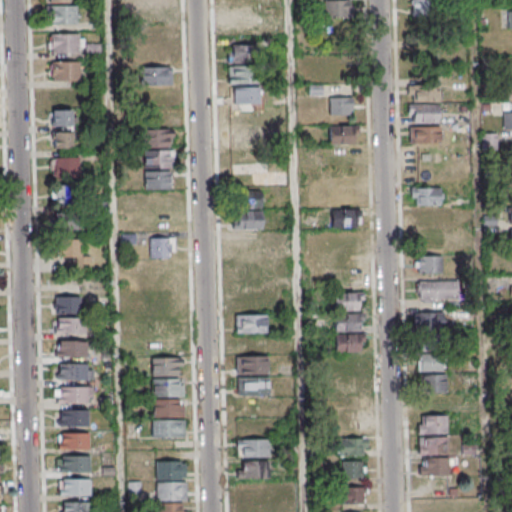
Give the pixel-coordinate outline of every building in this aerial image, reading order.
[(351,18),(350,0),(322,0),(323,18),(351,18)] [(410,0),(411,15),(432,15),(431,0),(410,0)] [(49,8),(50,25),(77,25),(77,7),(49,8)] [(230,29),(255,29),(255,10),(230,10),(230,29)] [(49,35),(49,55),(79,55),(79,35),(49,35)] [(346,73),(346,59),(349,59),(349,36),(332,36),(332,73),(346,73)] [(250,83),(250,62),(253,62),(253,44),(227,44),(228,83),(250,83)] [(169,46),(138,46),(138,66),(139,66),(139,85),(170,85),(171,64),(169,64),(169,46)] [(50,63),(50,81),(78,82),(78,64),(50,63)] [(438,122),(438,86),(408,86),(408,102),(408,122),(438,122)] [(259,87),(231,87),(231,104),(259,104),(259,87)] [(352,114),(352,97),(328,97),(328,114),(352,114)] [(228,125),(260,125),(260,107),(228,107),(228,125)] [(502,128),(511,128),(511,110),(502,111),(502,128)] [(52,111),(52,127),(73,127),(73,111),(52,111)] [(355,126),(328,126),(328,144),(355,144),(355,126)] [(439,127),(409,127),(409,143),(439,143),(439,127)] [(143,128),(143,147),(172,147),(172,128),(143,128)] [(260,128),(228,128),(228,146),(260,146),(260,128)] [(52,133),(52,149),(74,149),(74,133),(52,133)] [(143,188),(173,188),(173,150),(143,150),(143,188)] [(79,177),(79,159),(51,159),(51,177),(79,177)] [(235,168),(235,186),(260,186),(260,168),(235,168)] [(440,205),(439,186),(410,187),(410,205),(440,205)] [(66,188),(54,190),(56,204),(67,202),(66,188)] [(260,192),(233,192),(234,229),(263,229),(263,210),(260,210),(260,192)] [(331,227),(360,227),(360,208),(331,208),(331,227)] [(233,232),(233,250),(252,250),(252,232),(233,232)] [(173,260),(175,239),(149,237),(148,257),(173,260)] [(58,257),(82,257),(82,239),(58,239),(58,257)] [(417,273),(442,273),(442,256),(417,256),(417,273)] [(418,302),(449,301),(448,282),(417,282),(418,302)] [(334,310),(361,310),(361,292),(334,292),(334,310)] [(138,293),(138,313),(168,313),(168,293),(138,293)] [(79,313),(79,296),(54,296),(54,313),(79,313)] [(334,331),(362,331),(362,313),(334,313),(334,331)] [(414,313),(414,330),(444,330),(444,313),(414,313)] [(267,333),(267,314),(234,314),(234,333),(267,333)] [(61,319),(89,319),(90,335),(58,336),(57,329),(61,329),(61,319)] [(334,352),(360,352),(360,334),(334,334),(334,352)] [(61,342),(90,342),(90,358),(58,359),(58,352),(61,352),(61,342)] [(419,354),(419,371),(445,371),(445,354),(419,354)] [(267,355),(234,355),(234,374),(267,374),(267,355)] [(62,366),(91,366),(91,382),(59,382),(59,376),(62,376),(62,366)] [(444,375),(419,376),(420,394),(445,393),(444,375)] [(365,394),(365,376),(335,376),(335,394),(365,394)] [(235,395),(268,395),(268,377),(235,377),(235,395)] [(63,389),(91,389),(92,405),(60,405),(60,399),(63,399),(63,389)] [(183,399),(152,399),(151,417),(183,417),(183,399)] [(64,412),(92,411),(93,428),(61,428),(60,422),(64,422),(64,412)] [(446,415),(417,415),(417,433),(446,433),(446,415)] [(151,437),(184,437),(184,419),(151,419),(151,437)] [(64,435),(93,435),(93,451),(61,451),(61,445),(64,445),(64,435)] [(338,456),(365,456),(365,437),(338,437),(338,456)] [(418,454),(445,454),(445,437),(418,437),(418,454)] [(268,457),(268,438),(237,438),(237,457),(268,457)] [(64,458),(93,458),(93,474),(61,475),(61,468),(64,468),(64,458)] [(447,475),(447,458),(417,458),(417,475),(447,475)] [(186,461),(155,461),(155,480),(186,480),(186,461)] [(269,479),(269,461),(241,461),(241,479),(269,479)] [(364,461),(341,461),(341,478),(364,478),(364,461)] [(65,481),(94,481),(94,497),(62,498),(62,491),(65,491),(65,481)] [(187,482),(156,482),(156,501),(187,501),(187,482)] [(261,497),(261,482),(241,482),(241,497),(261,497)] [(343,504),(365,504),(365,486),(343,486),(343,504)] [(66,511),(66,504),(94,503),(94,511),(66,511)]
